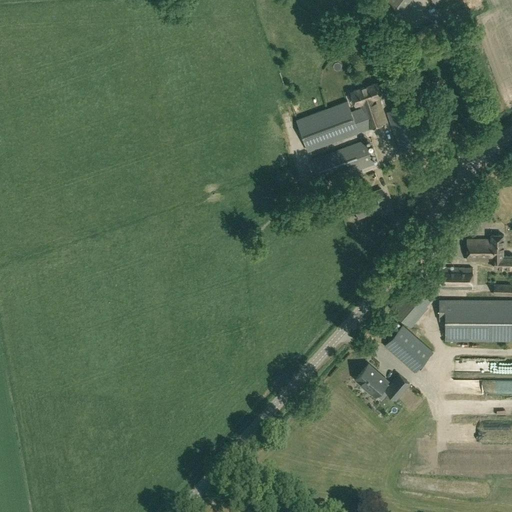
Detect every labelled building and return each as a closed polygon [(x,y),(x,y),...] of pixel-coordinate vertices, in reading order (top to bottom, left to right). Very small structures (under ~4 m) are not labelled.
[(388,0),(401,10),(408,0),(388,0)] [(377,82),(351,91),(356,104),(359,103),(360,107),(368,128),(387,121),(379,96),(381,95),(377,82)] [(297,119),(308,150),(368,128),(360,107),(351,110),(347,101),(297,119)] [(400,148),(428,139),(415,101),(387,111),(400,148)] [(378,131),(374,136),(381,141),(384,136),(378,131)] [(321,183),(374,163),(366,139),(312,159),(321,183)] [(379,201),(386,199),(382,188),(371,192),(372,193),(354,200),(360,216),(372,211),(372,213),(382,209),(379,201)] [(511,267),(511,254),(503,254),(504,234),(491,234),(491,238),(467,238),(467,259),(494,259),(494,267),(511,267)] [(472,287),(473,267),(440,266),(440,287),(472,287)] [(511,294),(511,284),(494,283),(494,294),(511,294)] [(404,316),(415,326),(438,299),(427,290),(404,316)] [(439,319),(445,319),(445,339),(511,339),(511,299),(439,299),(439,319)] [(387,315),(383,321),(388,324),(392,318),(387,315)] [(392,328),(395,331),(400,325),(397,322),(392,328)] [(414,371),(432,351),(402,324),(385,345),(414,371)] [(395,398),(409,383),(399,374),(389,385),(386,382),(387,382),(367,364),(356,377),(376,395),(383,386),(386,389),(385,390),(395,398)]
